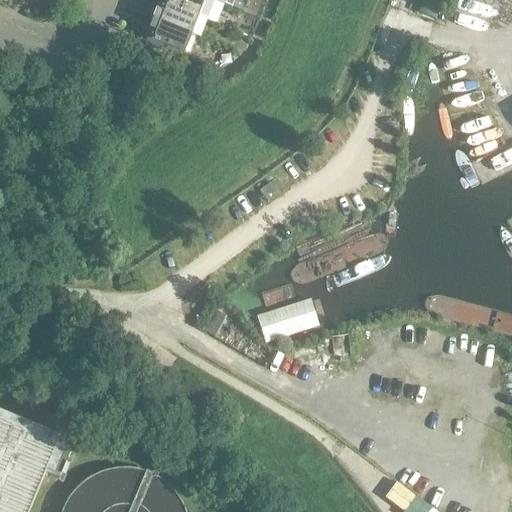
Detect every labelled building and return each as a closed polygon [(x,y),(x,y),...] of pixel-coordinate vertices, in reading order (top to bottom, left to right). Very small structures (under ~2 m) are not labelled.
[(160,0),(160,3),(196,17),(203,0),(160,0)] [(422,0),(417,14),(435,21),(443,0),(422,0)] [(160,3),(152,22),(189,36),(189,35),(196,17),(160,3)] [(152,22),(146,38),(144,41),(186,58),(194,37),(189,35),(189,36),(152,22)] [(0,511),(27,511),(45,472),(59,478),(70,451),(0,421),(0,511)] [(384,498),(403,511),(437,511),(396,482),(384,498)]
